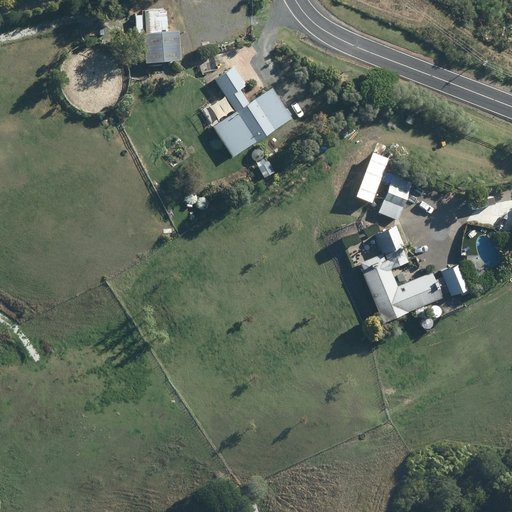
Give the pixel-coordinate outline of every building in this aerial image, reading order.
[(199,9),(201,17),(214,15),(213,7),(199,9)] [(141,34),(144,64),(180,61),(177,31),(167,32),(165,9),(143,11),(145,34),(141,34)] [(211,127),(231,157),(291,118),(271,88),(248,103),(239,90),(246,85),(233,67),(213,80),(234,113),(211,127)] [(264,178),(274,172),(258,146),(242,156),(249,166),(255,163),(264,178)] [(376,212),(395,220),(411,182),(391,174),(376,212)] [(381,322),(441,297),(440,294),(447,292),(448,295),(468,287),(458,263),(438,271),(441,276),(434,279),(431,272),(396,286),(389,269),(407,261),(400,246),(402,245),(394,225),(372,234),(381,253),(359,262),(362,270),(360,271),(381,322)] [(433,324),(423,305),(413,310),(423,329),(433,324)]
